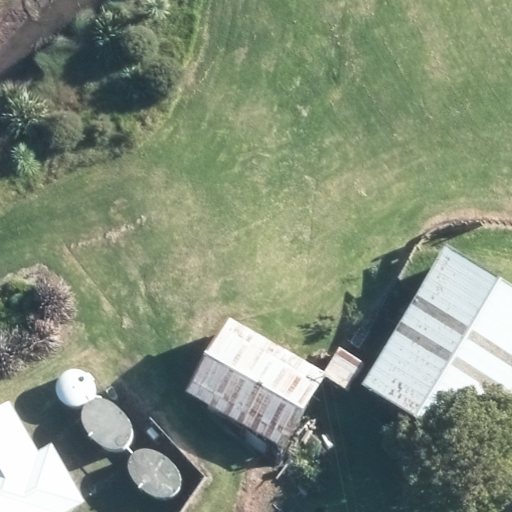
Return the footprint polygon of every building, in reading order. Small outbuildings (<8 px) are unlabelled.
[(404,322),(365,385),(477,454),(511,396),(511,289),(449,251),(445,258),(404,322)] [(327,374),(233,319),(190,391),(284,446),(327,374)] [(348,389),(365,363),(344,349),(327,376),(348,389)] [(147,429),(106,392),(73,429),(115,466),(147,429)] [(77,511),(18,407),(0,416),(0,511),(77,511)] [(285,511),(276,502),(268,511),(285,511)]
